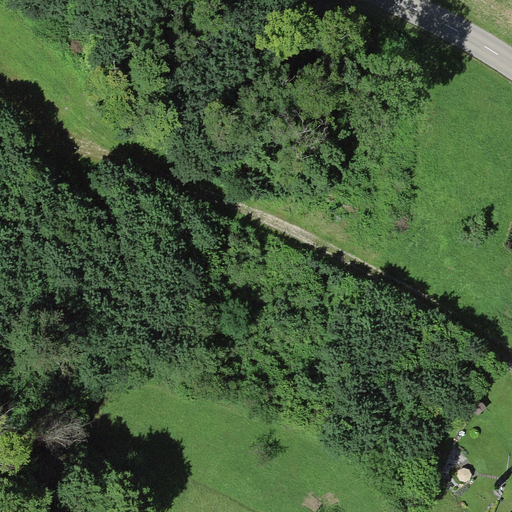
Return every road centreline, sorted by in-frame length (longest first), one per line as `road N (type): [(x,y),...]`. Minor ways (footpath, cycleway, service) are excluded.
road 1 (track): [(511,357),(269,217),(96,152)]
road 2 (tertiary): [(396,0),(511,62)]
